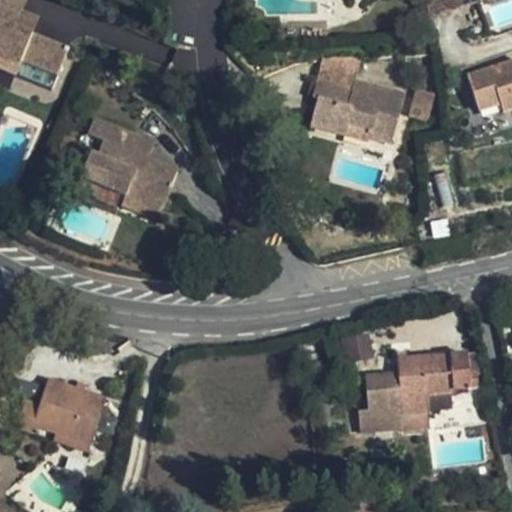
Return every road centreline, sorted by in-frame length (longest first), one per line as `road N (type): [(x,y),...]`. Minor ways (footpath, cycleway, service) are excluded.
road 1 (residential): [(314,313),(237,157),(232,0)]
road 2 (secondary): [(0,266),(81,309),(206,325),(314,313)]
road 3 (unknown): [(120,511),(167,320)]
road 4 (residential): [(479,274),(511,463)]
road 5 (secondary): [(314,313),(479,274)]
